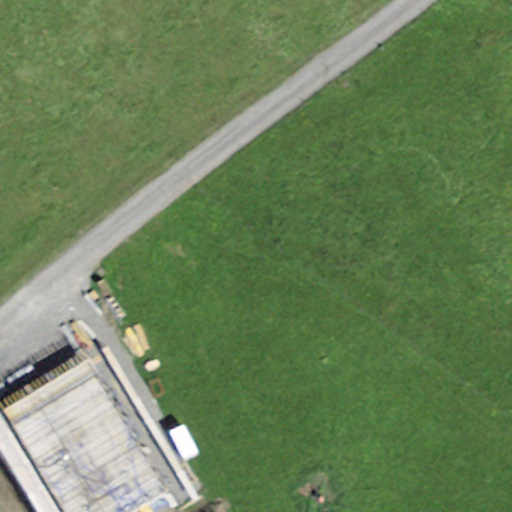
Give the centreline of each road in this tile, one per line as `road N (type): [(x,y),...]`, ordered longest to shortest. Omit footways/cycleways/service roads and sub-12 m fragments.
road 1 (unclassified): [(69,263),(410,0)]
road 2 (unknown): [(69,263),(45,416),(58,511)]
